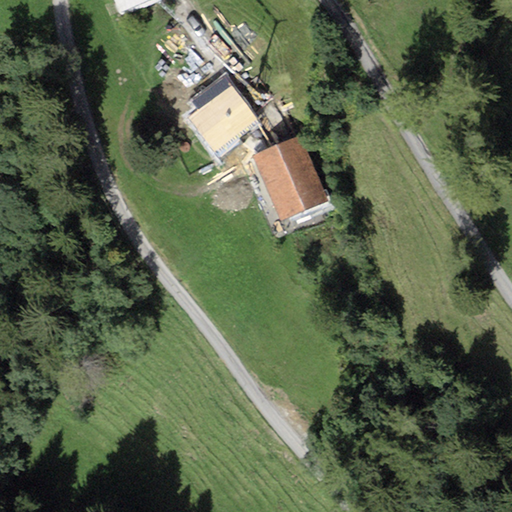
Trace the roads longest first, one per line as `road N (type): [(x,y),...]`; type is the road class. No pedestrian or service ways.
road 1 (track): [(61,0),(70,64),(119,209),(353,511)]
road 2 (track): [(511,298),(329,0)]
